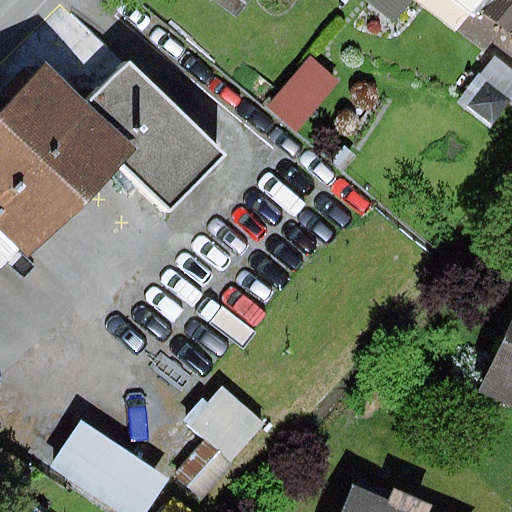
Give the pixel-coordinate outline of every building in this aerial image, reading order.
[(363,0),(391,22),(409,0),(363,0)] [(452,0),(476,18),(479,12),(488,0),(452,0)] [(511,0),(488,0),(479,12),(511,39),(511,0)] [(511,74),(492,58),(456,103),(488,130),(511,99),(511,74)] [(308,59),(268,108),(297,131),(337,82),(308,59)] [(124,60),(81,102),(129,151),(180,202),(223,159),(124,60)] [(0,234),(21,256),(129,151),(81,102),(45,65),(0,108),(0,234)] [(511,319),(480,393),(511,407),(511,319)] [(263,422),(223,389),(209,406),(201,399),(181,423),(230,463),(263,422)] [(147,511),(169,479),(79,421),(48,468),(116,511),(147,511)] [(202,444),(174,476),(200,500),(228,468),(202,444)] [(388,501),(353,485),(341,511),(426,511),(429,505),(393,490),(388,501)] [(188,511),(171,499),(161,511),(188,511)]
